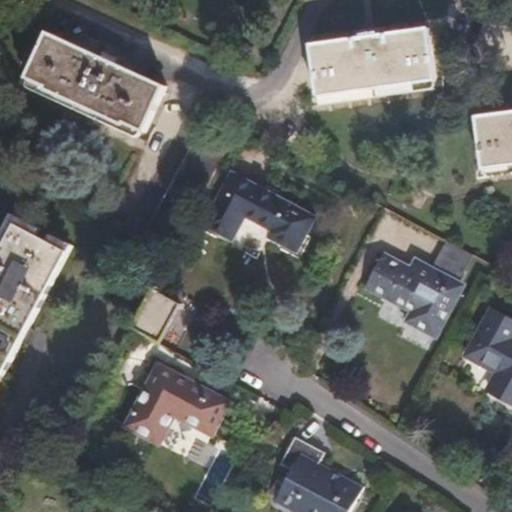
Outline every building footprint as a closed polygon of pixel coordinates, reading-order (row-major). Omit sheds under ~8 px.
[(74,24),(53,70),(74,79),(72,83),(139,115),(140,111),(163,121),(184,76),(74,24)] [(445,30),(330,43),(334,97),(451,85),(445,30)] [(511,112),(487,114),(493,170),(511,168),(511,112)] [(209,128),(149,242),(175,255),(235,143),(209,128)] [(239,172),(210,226),(239,242),(252,217),(279,232),(276,238),(304,254),(324,219),(239,172)] [(0,387),(68,255),(18,228),(0,260),(0,387)] [(459,291),(478,256),(454,243),(440,269),(434,279),(419,270),(392,256),(373,289),(418,314),(412,324),(443,341),(467,296),(459,291)] [(434,279),(440,269),(424,261),(419,270),(434,279)] [(191,296),(162,280),(138,326),(167,342),(191,296)] [(511,321),(498,314),(474,358),(504,374),(494,392),(511,402),(511,321)] [(153,363),(120,423),(152,440),(167,412),(206,432),(223,401),(153,363)] [(297,467),(281,499),(305,511),(352,511),(367,483),(347,473),(344,479),(322,468),(331,449),(299,433),(286,461),(297,467)] [(218,447),(196,495),(214,503),(236,456),(218,447)]
